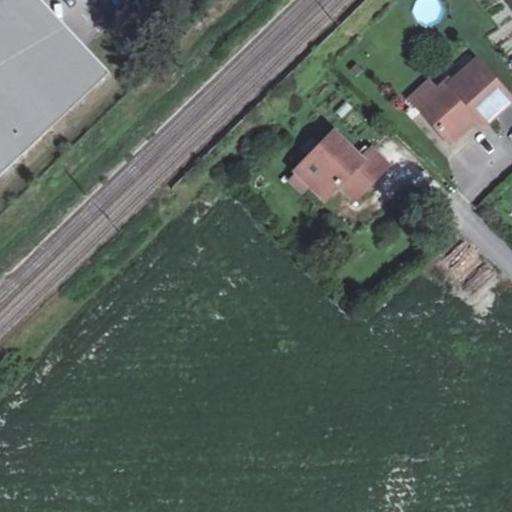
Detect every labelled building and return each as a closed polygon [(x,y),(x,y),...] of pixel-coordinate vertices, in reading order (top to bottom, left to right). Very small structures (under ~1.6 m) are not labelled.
[(42,0),(0,0),(0,171),(108,66),(83,40),(42,0)] [(443,85),(415,111),(444,143),(473,116),(478,121),(505,96),(476,66),(449,90),(443,85)] [(340,187),(354,200),(379,175),(364,161),(354,172),(327,146),(291,181),(304,195),(318,209),(331,196),(340,187)] [(304,195),(291,181),(281,190),(295,204),(304,195)] [(340,187),(331,196),(345,209),(354,200),(340,187)]
